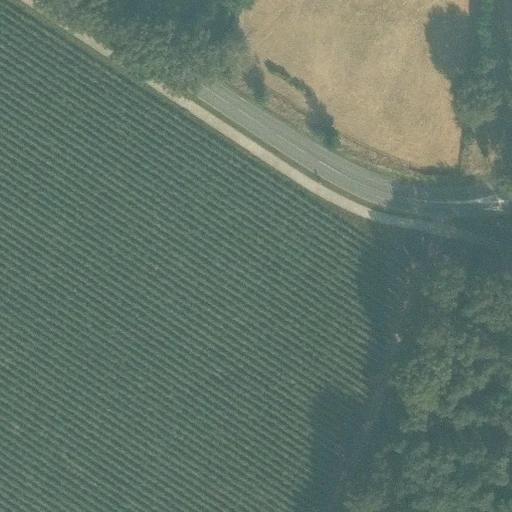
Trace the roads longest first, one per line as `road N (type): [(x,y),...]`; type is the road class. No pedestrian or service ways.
road 1 (tertiary): [(480,202),(390,196),(331,174),(63,0)]
road 2 (track): [(440,232),(405,354),(334,511)]
